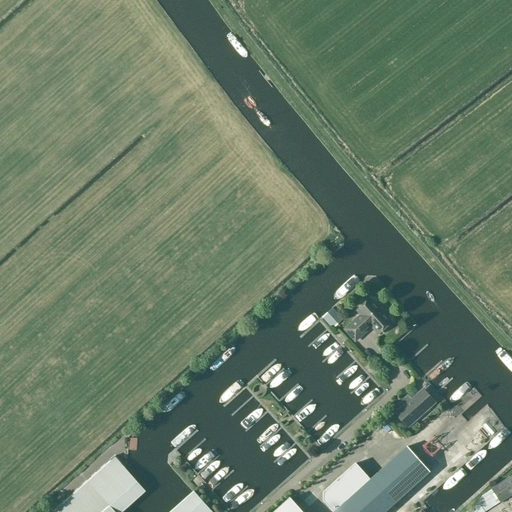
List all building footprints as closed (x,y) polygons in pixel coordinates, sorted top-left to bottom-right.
[(362,315),(345,330),(355,341),(367,330),(366,329),(370,325),(378,334),(391,323),(370,300),(358,311),(362,315)] [(333,308),(322,318),(333,329),(343,320),(333,308)] [(413,400),(408,395),(394,408),(398,413),(396,414),(409,427),(425,413),(424,412),(433,404),(422,392),(413,400)] [(349,445),(364,461),(395,434),(382,420),(374,427),(375,429),(365,438),(362,434),(349,445)] [(408,447),(371,480),(356,464),(324,492),(324,501),(333,511),(386,511),(430,472),(408,447)] [(122,511),(146,491),(122,465),(120,463),(121,463),(115,456),(109,461),(110,462),(63,503),(62,503),(56,508),(57,509),(53,511),(212,511),(194,492),(171,511),(122,511)] [(501,502),(511,495),(511,494),(511,475),(493,489),(501,502)] [(302,511),(290,498),(275,511),(302,511)]
